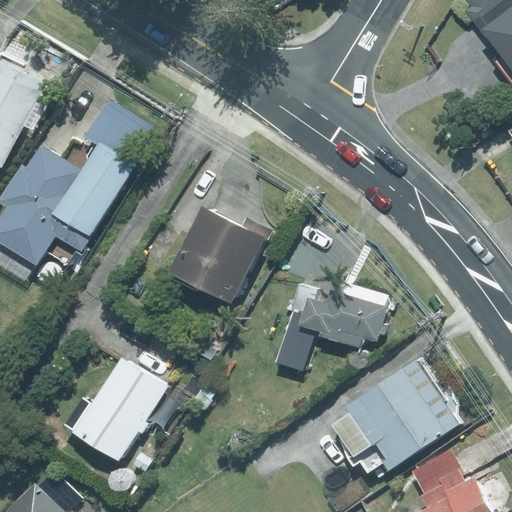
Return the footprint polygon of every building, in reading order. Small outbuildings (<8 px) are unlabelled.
[(511,0),(463,0),(470,8),(465,13),(511,73),(511,0)] [(0,158),(17,167),(56,81),(7,59),(0,74),(0,158)] [(19,198),(28,204),(10,234),(56,262),(73,234),(99,250),(153,162),(147,159),(166,129),(120,100),(99,136),(113,145),(98,170),(57,144),(44,166),(41,164),(19,198)] [(224,204),(192,268),(252,299),(284,235),(224,204)] [(316,286),(313,298),(320,300),(313,323),(336,331),(334,335),(374,348),(377,337),(392,341),(403,307),(394,304),(397,295),(349,279),(342,303),(324,297),(326,289),(316,286)] [(213,342),(207,351),(220,360),(226,350),(213,342)] [(158,421),(179,384),(134,357),(91,431),(137,458),(152,431),(155,432),(161,423),(158,421)] [(431,359),(362,401),(389,445),(393,443),(402,457),(400,458),(404,465),(471,424),(431,359)] [(423,470),(443,506),(431,511),(508,511),(488,476),(479,481),(461,449),(423,470)] [(75,511),(45,484),(20,511),(75,511)]
